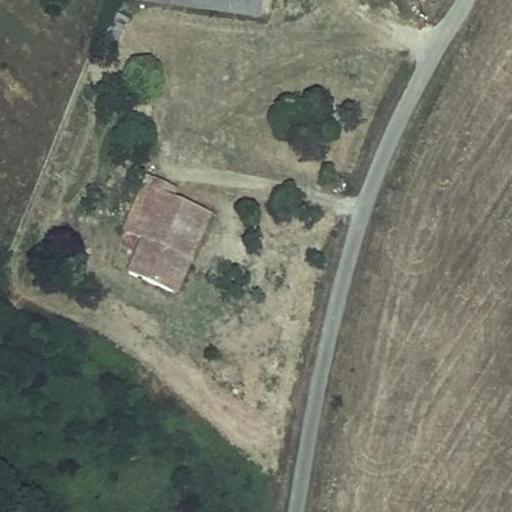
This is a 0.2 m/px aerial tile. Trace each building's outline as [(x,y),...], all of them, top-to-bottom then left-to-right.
[(140,0),(263,17),(265,0),(140,0)] [(121,39),(133,18),(119,10),(107,32),(121,39)] [(198,259),(218,213),(179,196),(164,190),(168,181),(152,174),(136,213),(150,219),(143,236),(150,238),(136,274),(177,291),(191,256),(198,259)] [(179,196),(183,187),(168,181),(164,190),(179,196)] [(143,236),(150,219),(136,213),(129,230),(143,236)] [(184,294),(198,259),(191,256),(177,291),(184,294)]
